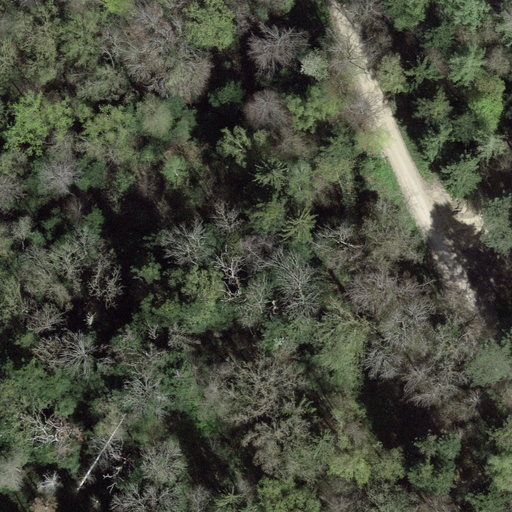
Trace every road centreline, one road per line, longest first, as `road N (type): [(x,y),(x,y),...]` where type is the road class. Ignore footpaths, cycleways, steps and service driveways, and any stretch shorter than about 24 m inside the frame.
road 1 (unclassified): [(511,374),(393,151),(338,0)]
road 2 (track): [(356,511),(466,290)]
